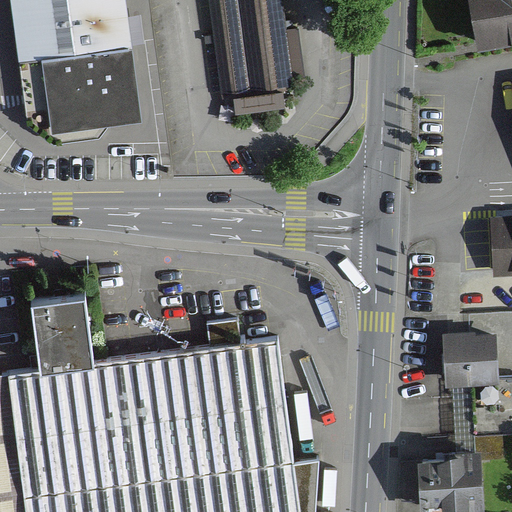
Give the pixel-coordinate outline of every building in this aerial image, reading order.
[(133,115),(116,0),(0,0),(0,6),(7,57),(35,53),(46,128),(133,115)] [(284,0),(215,0),(228,92),(295,83),(284,0)] [(511,0),(475,0),(485,51),(511,46),(511,0)] [(511,222),(496,224),(498,278),(511,277),(511,222)] [(7,375),(26,511),(318,511),(319,462),(299,464),(282,341),(242,346),(239,323),(212,327),(214,344),(103,361),(92,295),(38,303),(49,368),(7,375)] [(504,332),(456,335),(459,382),(507,379),(504,332)] [(0,511),(26,511),(7,375),(0,376),(0,511)] [(511,380),(475,383),(478,435),(511,432),(511,380)] [(495,500),(490,450),(430,456),(435,506),(495,500)]
